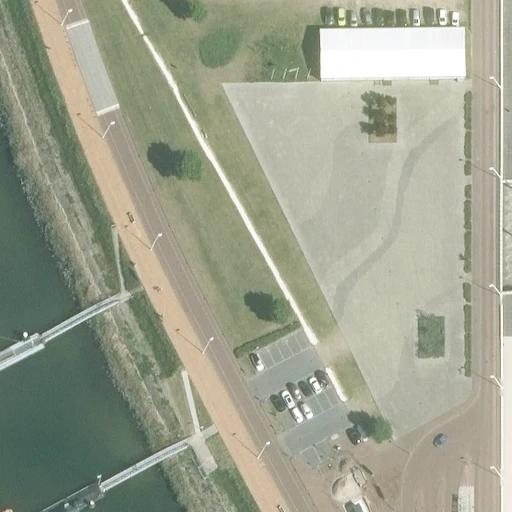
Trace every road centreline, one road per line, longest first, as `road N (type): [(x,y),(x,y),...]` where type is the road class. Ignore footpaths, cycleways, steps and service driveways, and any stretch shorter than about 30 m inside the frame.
road 1 (unclassified): [(309,511),(178,268),(90,69),(69,0)]
road 2 (tertiary): [(488,0),(488,511)]
